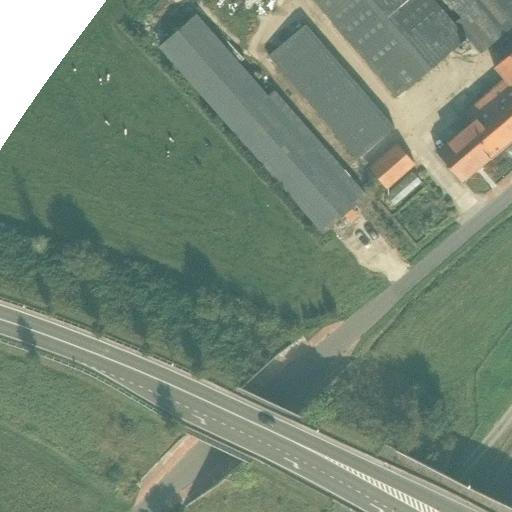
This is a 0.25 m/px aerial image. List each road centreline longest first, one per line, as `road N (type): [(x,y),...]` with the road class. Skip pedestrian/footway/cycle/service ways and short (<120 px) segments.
road 1 (unclassified): [(511,196),(146,511)]
road 2 (secondary): [(0,318),(210,400),(368,476)]
